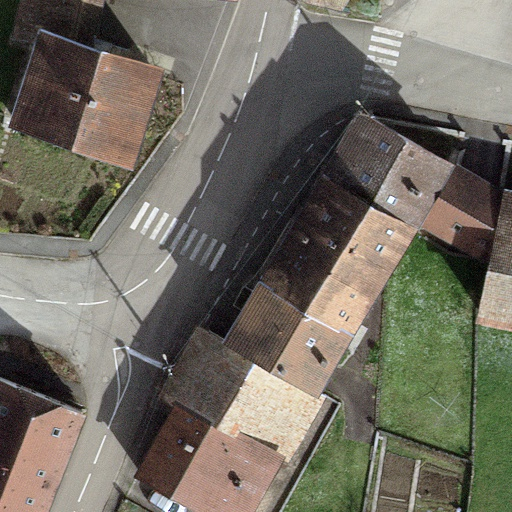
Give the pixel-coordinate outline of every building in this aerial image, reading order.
[(11,117),(127,154),(154,69),(70,41),(79,0),(25,0),(18,34),(37,38),(30,62),(11,117)] [(363,112),(298,221),(382,271),(416,212),(445,160),(363,112)] [(511,213),(499,210),(501,196),(454,167),(424,218),(489,252),(485,273),(478,308),(482,310),(511,316),(511,213)] [(382,271),(298,221),(228,339),(312,387),(382,271)] [(207,327),(189,360),(209,372),(228,339),(207,327)] [(216,511),(241,511),(312,387),(228,339),(209,372),(189,360),(168,398),(173,401),(137,469),(216,511)] [(0,511),(39,511),(81,409),(0,376),(0,511)]
